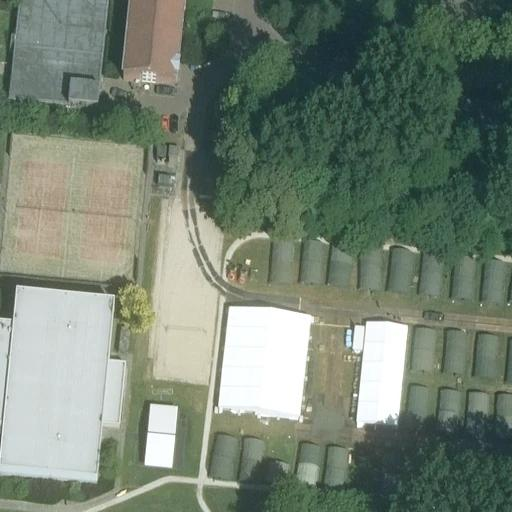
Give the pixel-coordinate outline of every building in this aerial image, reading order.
[(18,0),(8,103),(97,113),(97,109),(98,109),(99,100),(98,100),(107,0),(18,0)] [(130,0),(122,81),(174,87),(182,0),(130,0)] [(166,160),(177,161),(178,150),(167,149),(166,160)] [(203,152),(198,198),(220,200),(225,154),(203,152)] [(0,443),(1,444),(0,451),(0,475),(96,485),(101,428),(119,430),(125,367),(108,365),(113,308),(15,298),(12,330),(0,328),(0,443)]
